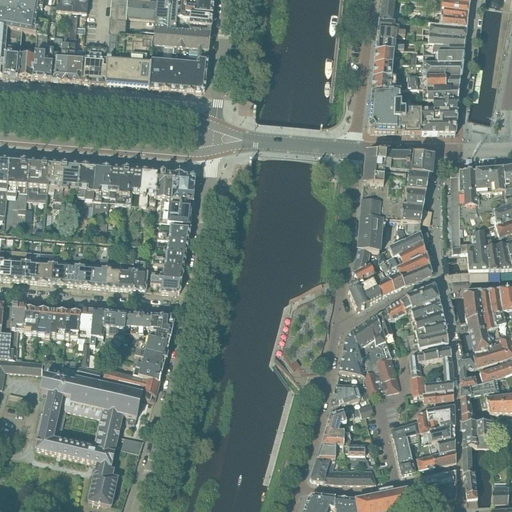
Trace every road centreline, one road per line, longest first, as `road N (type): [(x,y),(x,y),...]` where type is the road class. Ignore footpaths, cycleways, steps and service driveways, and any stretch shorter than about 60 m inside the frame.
road 1 (residential): [(458,468),(454,363),(440,282),(357,321),(338,320)]
road 2 (residential): [(218,126),(0,102)]
road 3 (residential): [(0,138),(214,149)]
road 4 (residential): [(134,511),(192,310)]
road 5 (residential): [(0,294),(192,310)]
road 6 (residential): [(338,320),(296,489)]
road 7 (residential): [(356,148),(338,320)]
road 8 (residential): [(192,310),(214,149)]
road 9 (residential): [(461,149),(477,0)]
road 10 (residential): [(356,148),(371,0)]
road 11 (residential): [(395,488),(380,421),(405,413),(403,361)]
road 12 (residential): [(218,126),(228,0)]
